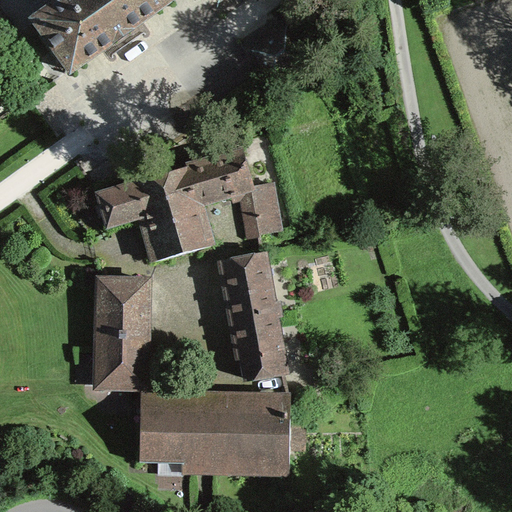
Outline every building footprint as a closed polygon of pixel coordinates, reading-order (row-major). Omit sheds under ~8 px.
[(61,0),(35,19),(71,70),(96,52),(113,40),(114,41),(130,29),(130,28),(169,0),(61,0)] [(256,51),(274,77),(303,57),(285,31),(256,51)] [(253,187),(242,150),(177,170),(111,190),(117,209),(138,200),(155,261),(170,257),(170,258),(174,257),(174,256),(181,254),(182,255),(186,254),(185,253),(193,250),(193,252),(197,251),(197,249),(212,245),(199,203),(231,193),(233,201),(242,198),(248,237),(258,236),(258,233),(280,229),(272,183),(253,187)] [(278,302),(272,303),(263,253),(223,260),(232,311),(241,357),(246,355),(251,379),(284,373),(274,317),(281,315),(278,302)] [(100,279),(97,386),(113,386),(146,387),(148,280),(100,279)] [(247,464),(289,465),(289,449),(290,419),(290,403),(141,400),(140,461),(158,462),(158,473),(183,474),(183,472),(183,462),(247,464)] [(302,449),(303,420),(290,419),(289,449),(302,449)]
